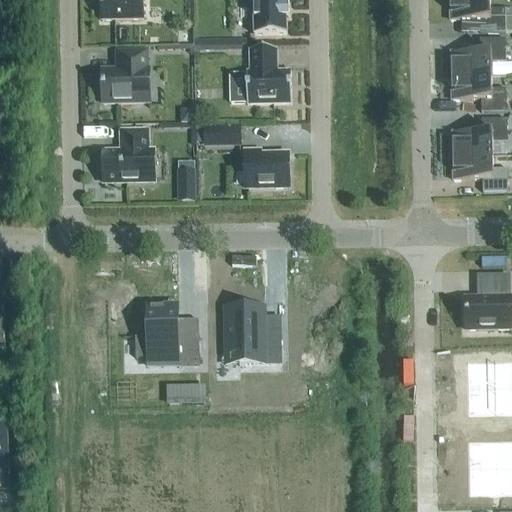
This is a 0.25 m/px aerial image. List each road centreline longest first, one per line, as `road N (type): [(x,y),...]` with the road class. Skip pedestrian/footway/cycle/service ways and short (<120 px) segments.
road 1 (residential): [(424,236),(427,511)]
road 2 (unclassified): [(68,243),(320,238)]
road 3 (unclassified): [(67,0),(68,243)]
road 4 (unclassified): [(317,0),(320,238)]
road 5 (unclassified): [(420,0),(424,236)]
